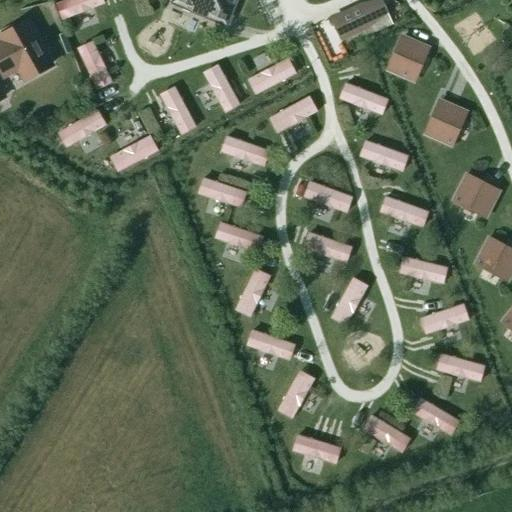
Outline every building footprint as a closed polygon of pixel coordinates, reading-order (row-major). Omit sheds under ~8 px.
[(104,0),(67,0),(56,4),(63,21),(106,5),(104,0)] [(174,0),(173,3),(227,26),(237,0),(174,0)] [(387,11),(383,1),(363,10),(360,5),(329,19),(338,39),(370,24),(368,19),(387,11)] [(30,22),(22,26),(0,39),(0,72),(11,65),(23,85),(56,67),(30,22)] [(403,38),(389,71),(405,78),(404,80),(408,82),(408,80),(415,83),(419,74),(417,73),(427,48),(403,38)] [(113,84),(94,42),(78,49),(97,91),(113,84)] [(290,60),(248,80),(256,96),(298,75),(290,60)] [(241,106),(219,65),(203,73),(225,115),(241,106)] [(388,101),(344,83),(338,100),(381,117),(388,101)] [(196,129),(175,87),(159,95),(180,137),(196,129)] [(311,97),(269,119),(278,134),(319,113),(311,97)] [(440,102),(426,135),(442,143),(441,144),(445,146),(446,144),(453,147),(456,138),(454,137),(465,113),(440,102)] [(66,149),(107,127),(99,111),(58,133),(66,149)] [(151,136),(110,158),(118,174),(159,152),(151,136)] [(271,152),(227,136),(221,153),(265,168),(271,152)] [(407,157),(363,142),(357,159),(402,174),(407,157)] [(455,196),(452,203),(461,207),(462,205),(486,217),(498,193),(465,177),(457,193),(456,192),(454,195),(455,196)] [(248,193),(204,178),(198,195),(242,210),(248,193)] [(354,198),(311,181),(304,198),(348,214),(354,198)] [(428,213),(384,198),(378,215),(422,230),(428,213)] [(265,238),(221,223),(215,240),(259,255),(265,238)] [(353,248),(309,233),(303,250),(347,265),(353,248)] [(478,259),(474,266),(483,271),(484,268),(508,281),(511,272),(511,252),(488,240),(480,256),(478,255),(476,259),(478,259)] [(446,269),(401,258),(397,275),(442,286),(446,269)] [(250,319),(271,277),(255,269),(234,311),(250,319)] [(346,328),(369,287),(353,279),(330,319),(346,328)] [(463,305),(418,319),(424,336),(468,322),(463,305)] [(506,318),(501,324),(508,330),(510,328),(511,329),(511,310),(508,315),(507,314),(504,317),(506,318)] [(296,346),(252,331),(246,347),(291,363),(296,346)] [(484,367),(439,355),(434,372),(479,384),(484,367)] [(292,421),(315,380),(300,371),(277,412),(292,421)] [(461,421),(421,399),(412,414),(453,437),(461,421)] [(412,440),(372,416),(362,431),(403,455),(412,440)] [(342,448),(297,436),(292,453),(337,465),(342,448)]
